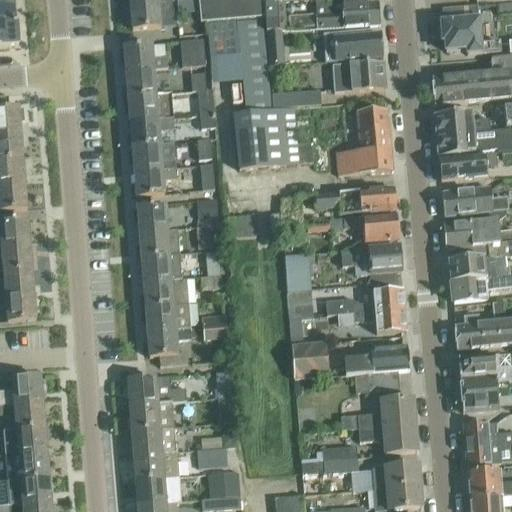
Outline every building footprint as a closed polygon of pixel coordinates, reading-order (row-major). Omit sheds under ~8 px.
[(196,0),(198,24),(264,20),(262,0),(196,0)] [(193,1),(178,2),(179,11),(194,10),(193,1)] [(342,8),(342,3),(316,5),(317,20),(343,18),(344,31),(380,28),(379,5),(342,8)] [(159,30),(157,4),(130,6),(132,32),(159,30)] [(0,27),(16,26),(15,5),(0,6),(0,27)] [(281,33),(287,33),(285,6),(268,7),(269,34),(281,33)] [(480,46),(479,28),(477,8),(442,11),(443,25),(441,25),(442,44),(445,44),(446,54),(467,52),(467,57),(500,54),(499,44),(480,46)] [(293,17),(292,26),(315,29),(316,19),(293,17)] [(270,112),(263,22),(210,26),(215,86),(244,83),(247,114),(270,112)] [(0,50),(18,49),(16,26),(0,27),(0,50)] [(269,34),(267,34),(269,49),(269,56),(283,55),(282,48),(281,33),(269,34)] [(325,65),(383,60),(381,36),(369,37),(369,33),(323,36),(325,65)] [(203,67),(201,42),(179,44),(181,69),(203,67)] [(168,58),(153,59),(152,47),(144,48),(124,49),(126,74),(154,72),(169,71),(168,58)] [(511,58),(510,59),(491,61),(492,75),(432,81),(434,108),(435,108),(435,109),(465,106),(465,105),(511,100),(511,58)] [(375,63),(372,63),(332,66),(332,68),(325,69),(327,97),(386,92),(383,64),(376,65),(375,63)] [(154,72),(126,74),(128,100),(156,97),(154,72)] [(207,93),(205,77),(191,78),(193,94),(207,93)] [(199,120),(213,119),(211,94),(197,95),(199,120)] [(275,111),(326,108),(325,94),(274,97),(275,111)] [(156,97),(128,100),(130,126),(158,123),(173,122),(171,96),(156,97)] [(0,137),(21,135),(19,110),(0,111),(0,137)] [(311,110),(232,117),(238,174),(313,166),(311,146),(299,147),(297,129),(313,128),(311,110)] [(335,149),(336,159),(338,179),(393,175),(387,111),(357,114),(360,147),(335,149)] [(474,135),(488,134),(490,133),(490,131),(494,131),(493,122),(473,124),(472,113),(435,117),(437,139),(474,135)] [(213,119),(199,120),(200,133),(214,132),(213,119)] [(158,123),(130,126),(132,151),(160,148),(158,123)] [(489,143),(488,134),(474,135),(437,139),(439,159),(459,157),(490,154),(490,153),(495,153),(495,152),(499,152),(498,142),(489,143)] [(0,162),(23,160),(21,135),(0,137),(0,162)] [(211,143),(198,144),(200,163),(213,162),(211,143)] [(173,147),(160,148),(132,151),(134,175),(162,173),(162,164),(174,163),(173,147)] [(497,156),(484,157),(439,161),(441,184),(489,180),(488,170),(498,169),(497,156)] [(23,160),(0,162),(0,187),(25,185),(23,160)] [(217,194),(215,169),(202,170),(204,196),(217,194)] [(162,173),(134,175),(136,200),(164,198),(162,173)] [(0,213),(27,211),(25,185),(0,187),(0,213)] [(396,213),(394,191),(339,196),(339,197),(315,199),(316,213),(340,211),(341,218),(376,214),(396,213)] [(444,219),(491,215),(508,213),(507,202),(490,204),(489,192),(442,196),(444,219)] [(215,202),(195,203),(197,229),(217,228),(215,202)] [(139,234),(169,232),(167,207),(137,210),(139,234)] [(365,246),(399,243),(396,217),(340,221),(341,231),(360,229),(359,225),(363,225),(365,246)] [(259,239),(257,218),(234,220),(236,241),(259,239)] [(0,247),(30,245),(28,221),(0,223),(0,247)] [(503,221),(480,224),(445,227),(447,251),(481,248),(482,260),(491,259),(491,263),(511,260),(511,235),(504,236),(503,221)] [(214,250),(212,230),(198,231),(200,251),(214,250)] [(169,232),(139,234),(141,260),(171,257),(169,232)] [(32,271),(30,245),(0,247),(0,273),(3,273),(32,271)] [(371,278),(401,275),(399,249),(341,254),(342,264),(370,262),(371,278)] [(180,257),(171,257),(141,260),(143,285),(173,282),(172,273),(182,272),(180,257)] [(287,295),(311,293),(308,257),(284,259),(287,295)] [(484,273),(482,260),(449,263),(451,285),(501,280),(500,272),(484,273)] [(220,270),(206,271),(207,279),(220,278),(220,270)] [(32,271),(3,273),(4,287),(0,287),(0,299),(34,296),(32,271)] [(221,291),(220,278),(207,279),(200,280),(201,293),(221,291)] [(511,278),(501,280),(451,285),(453,305),(487,302),(486,291),(497,290),(497,294),(511,292),(511,278)] [(187,281),(173,282),(143,285),(145,310),(189,306),(187,281)] [(353,317),(404,313),(402,292),(373,294),(374,305),(354,307),(353,302),(326,304),(327,319),(353,317)] [(290,322),(304,321),(315,320),(313,294),(288,296),(290,322)] [(34,296),(0,299),(0,308),(6,308),(7,324),(36,322),(34,296)] [(454,329),(457,352),(511,347),(511,323),(504,324),(502,302),(496,302),(496,305),(493,306),(495,325),(454,329)] [(189,306),(145,310),(147,334),(191,331),(189,306)] [(406,334),(404,313),(353,317),(354,325),(361,325),(375,324),(376,337),(406,334)] [(203,330),(224,328),(224,319),(202,321),(203,330)] [(304,321),(290,322),(291,343),(306,342),(304,321)] [(203,330),(191,331),(190,332),(190,339),(204,338),(204,343),(226,342),(224,328),(203,330)] [(191,331),(147,334),(150,360),(159,359),(160,370),(188,367),(187,355),(178,356),(177,344),(190,343),(190,339),(190,332),(191,331)] [(328,347),(292,350),(295,382),(331,379),(328,347)] [(409,351),(370,354),(349,356),(351,378),(411,373),(409,351)] [(511,385),(511,368),(494,370),(493,358),(458,361),(460,379),(495,376),(496,385),(508,384),(509,386),(511,385)] [(210,390),(190,392),(191,403),(219,400),(232,399),(234,399),(231,374),(209,377),(210,390)] [(495,376),(460,379),(463,415),(498,412),(496,385),(495,376)] [(400,393),(398,377),(367,380),(368,396),(400,393)] [(14,398),(2,399),(0,398),(0,407),(4,408),(43,404),(41,379),(13,381),(14,398)] [(130,408),(172,405),(171,392),(157,393),(156,380),(128,383),(130,408)] [(232,399),(219,400),(221,426),(234,425),(232,399)] [(359,432),(415,427),(413,401),(382,403),(383,423),(377,424),(376,418),(358,420),(359,432)] [(43,404),(4,408),(5,417),(15,416),(17,432),(45,429),(43,404)] [(172,405),(130,408),(132,433),(174,429),(172,405)] [(496,426),(464,429),(468,470),(488,468),(501,467),(500,464),(511,463),(511,433),(496,435),(496,426)] [(415,427),(359,432),(360,445),(378,444),(378,436),(384,436),(386,457),(417,454),(415,427)] [(47,454),(45,429),(17,432),(19,456),(47,454)] [(176,454),(174,429),(132,433),(134,457),(176,454)] [(225,436),(221,441),(222,450),(224,450),(235,449),(234,435),(225,436)] [(322,464),(356,461),(355,449),(321,452),(322,464)] [(226,469),(224,450),(222,450),(197,452),(198,471),(226,469)] [(47,454),(19,456),(6,457),(8,482),(11,482),(49,479),(47,454)] [(177,454),(176,454),(134,457),(136,483),(179,479),(177,454)] [(356,461),(322,464),(303,466),(306,499),(325,497),(324,485),(315,486),(314,477),(323,476),(324,477),(358,475),(356,461)] [(373,494),(420,490),(418,467),(371,471),(373,494)] [(511,489),(501,490),(499,472),(468,474),(470,502),(501,500),(511,499),(511,498),(511,489)] [(240,499),(240,475),(210,476),(210,500),(240,499)] [(52,504),(49,479),(11,482),(13,505),(23,505),(23,506),(52,504)] [(181,505),(179,479),(136,483),(138,508),(167,506),(176,505),(181,505)] [(420,490),(373,494),(374,511),(403,511),(422,510),(420,490)] [(275,511),(302,511),(302,498),(274,501),(275,511)] [(232,511),(240,511),(239,500),(201,503),(202,511),(215,511),(214,511),(232,511)] [(501,511),(501,500),(470,502),(470,511),(501,511)]
